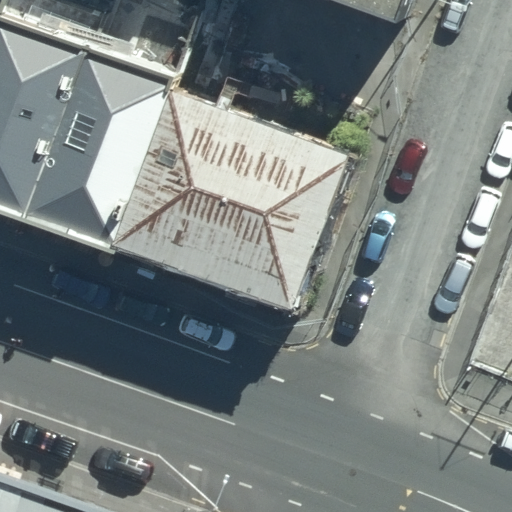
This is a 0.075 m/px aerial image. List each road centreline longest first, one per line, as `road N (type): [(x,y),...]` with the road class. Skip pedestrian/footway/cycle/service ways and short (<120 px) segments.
road 1 (unclassified): [(324,458),(377,378),(511,11)]
road 2 (secondary): [(324,458),(0,339)]
road 3 (secondary): [(470,511),(324,458)]
